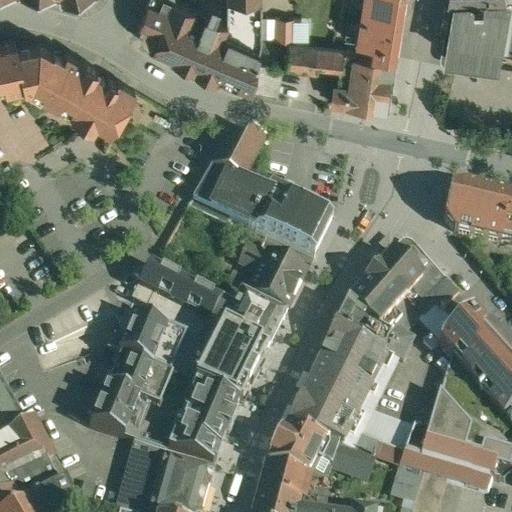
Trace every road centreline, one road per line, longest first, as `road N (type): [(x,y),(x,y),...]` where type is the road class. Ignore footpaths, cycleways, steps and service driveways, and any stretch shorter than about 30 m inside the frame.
road 1 (residential): [(100,43),(231,108),(511,168)]
road 2 (unknown): [(14,332),(105,480)]
